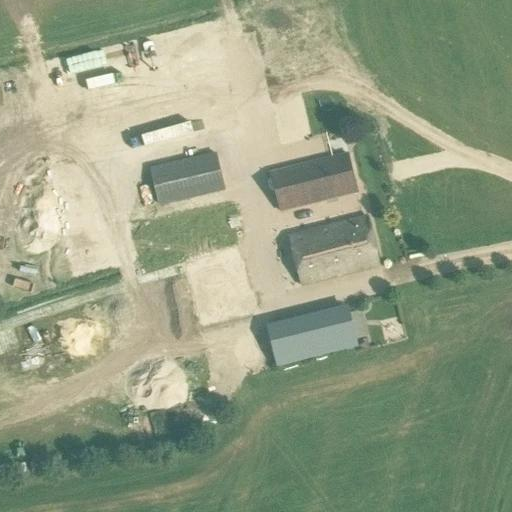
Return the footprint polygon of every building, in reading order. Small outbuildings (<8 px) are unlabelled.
[(266,106),(273,139),(298,134),(272,7),(247,13),(257,63),(269,61),(278,103),(266,106)] [(70,149),(230,124),(216,36),(56,62),(70,149)] [(216,154),(150,170),(158,206),(225,191),(216,154)] [(348,154),(271,173),(282,214),(358,194),(348,154)] [(225,194),(124,216),(132,252),(233,230),(225,194)] [(369,217),(289,237),(301,287),(381,267),(369,217)] [(188,311),(253,295),(236,230),(172,247),(188,311)] [(153,306),(163,303),(160,294),(170,292),(157,251),(137,257),(153,306)] [(0,283),(27,277),(22,257),(0,262),(0,283)] [(348,311),(268,330),(278,368),(357,349),(348,311)] [(364,314),(349,318),(355,342),(370,339),(364,314)]
